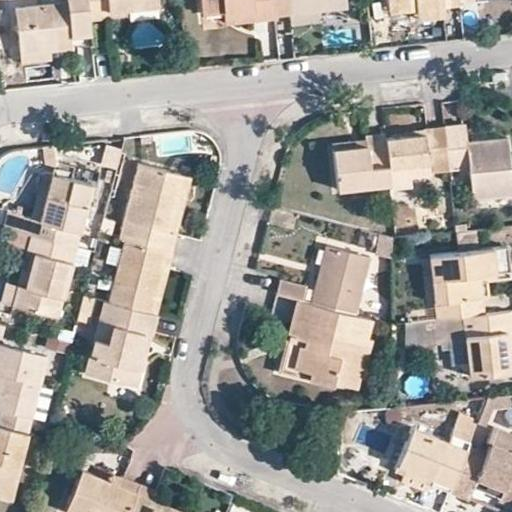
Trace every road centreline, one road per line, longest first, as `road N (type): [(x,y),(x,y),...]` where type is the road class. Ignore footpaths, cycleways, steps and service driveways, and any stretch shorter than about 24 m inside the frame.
road 1 (residential): [(387,511),(219,442),(200,426),(188,385),(251,137),(247,84)]
road 2 (residential): [(247,84),(511,50)]
road 3 (residential): [(0,113),(247,84)]
